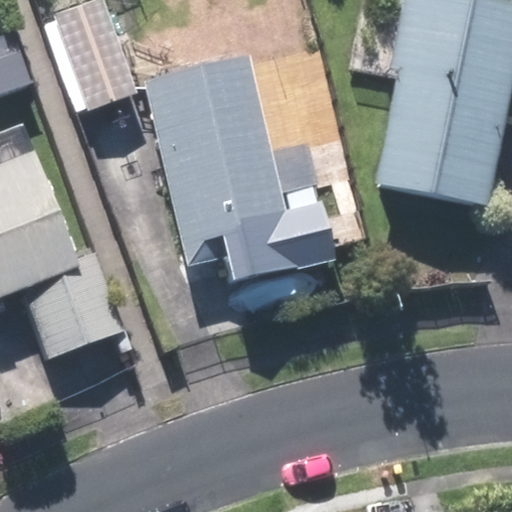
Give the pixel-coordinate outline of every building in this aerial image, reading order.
[(371,191),(485,212),(511,67),(511,14),(437,0),(400,0),(386,74),(393,76),(371,191)] [(48,23),(81,115),(132,98),(99,6),(48,23)] [(0,98),(39,84),(20,34),(0,41),(0,98)] [(186,275),(230,264),(225,248),(290,232),(249,66),(141,92),(186,275)] [(0,302),(27,292),(53,359),(128,330),(99,254),(75,263),(34,156),(0,168),(0,302)]
